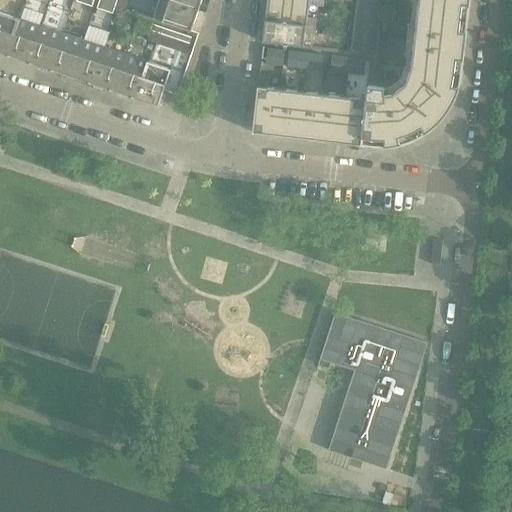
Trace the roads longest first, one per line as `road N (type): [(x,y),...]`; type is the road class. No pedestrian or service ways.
road 1 (residential): [(463,184),(471,215),(434,511)]
road 2 (residential): [(225,158),(463,184)]
road 3 (residential): [(0,90),(225,158)]
road 4 (residential): [(497,0),(480,152),(463,184)]
road 5 (residential): [(244,0),(225,158)]
